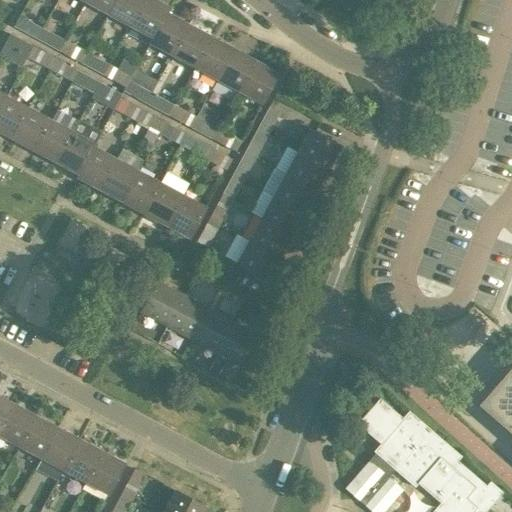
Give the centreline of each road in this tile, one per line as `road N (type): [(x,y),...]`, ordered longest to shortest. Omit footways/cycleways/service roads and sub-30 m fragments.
road 1 (residential): [(263,489),(0,351)]
road 2 (residential): [(263,489),(332,306)]
road 3 (tertiary): [(386,69),(342,60),(257,0)]
